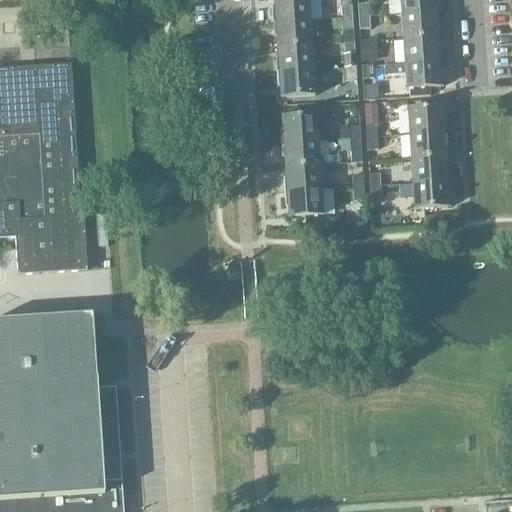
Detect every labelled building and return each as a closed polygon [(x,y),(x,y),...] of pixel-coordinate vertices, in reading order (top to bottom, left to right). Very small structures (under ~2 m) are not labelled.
[(274,0),(276,24),(310,22),(308,0),(274,0)] [(400,0),(402,15),(436,13),(435,0),(400,0)] [(370,17),(369,5),(358,6),(358,18),(370,17)] [(353,20),(352,7),(341,7),(342,20),(353,20)] [(402,15),(404,41),(438,39),(436,13),(402,15)] [(359,31),(371,30),(370,17),(358,18),(359,31)] [(342,20),(342,32),(353,32),(353,20),(342,20)] [(276,24),(278,50),(312,47),(310,22),(276,24)] [(404,41),(405,66),(439,64),(438,39),(404,41)] [(278,50),(279,74),(314,72),(312,47),(278,50)] [(355,57),(344,58),(345,70),(356,69),(355,57)] [(441,89),(439,64),(405,66),(384,67),(385,78),(406,76),(407,91),(409,91),(410,98),(430,97),(429,90),(441,89)] [(18,264),(19,266),(18,267),(18,277),(88,273),(84,217),(81,217),(71,66),(0,70),(0,240),(16,239),(18,264)] [(362,69),(363,81),(374,80),(373,68),(362,69)] [(345,70),(346,82),(357,82),(356,69),(345,70)] [(314,72),(279,74),(281,100),(316,97),(314,72)] [(408,111),(409,136),(444,134),(442,109),(408,111)] [(282,120),(284,146),(319,143),(317,117),(282,120)] [(377,139),(377,127),(366,127),(366,139),(377,139)] [(349,141),(361,140),(360,128),(340,130),(341,141),(349,141)] [(409,136),(411,161),(445,158),(444,134),(409,136)] [(366,139),(367,153),(378,152),(377,139),(366,139)] [(361,140),(349,141),(351,165),(362,165),(361,140)] [(284,146),(285,170),(320,167),(319,143),(284,146)] [(411,161),(412,186),(447,184),(445,158),(411,161)] [(285,170),(287,195),(322,192),(320,167),(285,170)] [(389,175),(369,176),(369,189),(381,188),(390,187),(389,175)] [(364,189),(363,177),(352,178),(353,190),(364,189)] [(447,184),(412,186),(414,211),(448,209),(447,184)] [(369,189),(370,202),(382,201),(381,188),(369,189)] [(353,190),(353,203),(365,202),(364,189),(353,190)] [(322,192),(287,195),(289,220),(324,218),(322,192)] [(92,317),(0,323),(0,511),(123,511),(116,389),(97,391),(92,317)]
